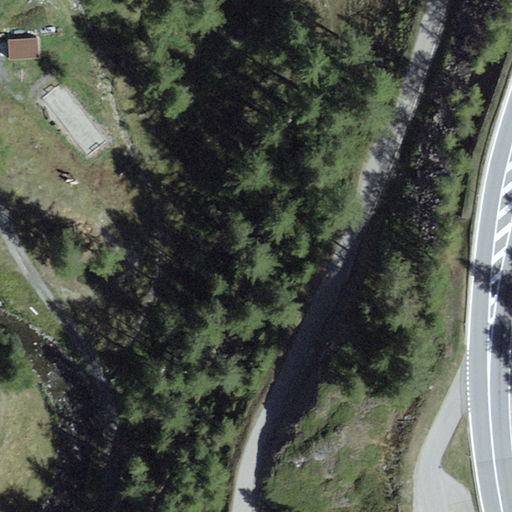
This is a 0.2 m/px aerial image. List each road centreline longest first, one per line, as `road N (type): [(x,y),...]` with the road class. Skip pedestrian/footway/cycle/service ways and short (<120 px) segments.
road 1 (residential): [(435,0),(360,216),(243,493),(246,511)]
road 2 (primary): [(511,171),(491,369),(502,511)]
road 3 (track): [(94,511),(108,471),(107,406),(0,215)]
